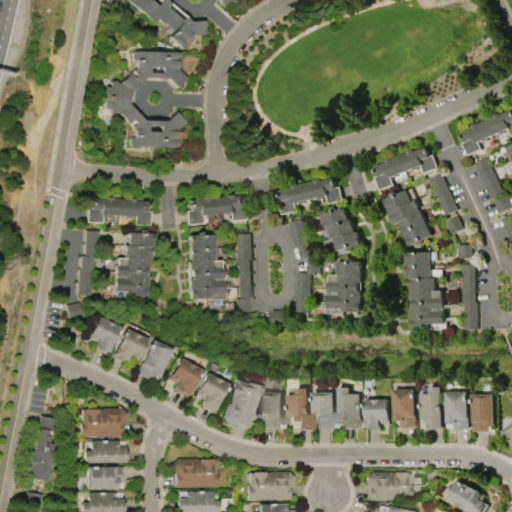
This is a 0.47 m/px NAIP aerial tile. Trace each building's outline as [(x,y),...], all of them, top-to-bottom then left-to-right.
[(153,24),(125,0),(230,0),(231,1),(219,2),(218,0),(164,0),(169,4),(166,8),(182,22),(185,18),(189,22),(202,21),(203,35),(190,35),(185,41),(185,46),(181,50),(167,38),(172,32),(162,24),(162,25),(156,20),(153,24)] [(131,52),(178,53),(178,59),(176,59),(176,70),(184,79),(181,88),(175,88),(175,86),(166,79),(142,79),(126,94),(126,105),(141,121),(164,121),(174,113),(181,113),(181,119),(180,119),(183,123),(174,131),(173,140),(177,140),(176,147),(129,145),(129,146),(127,146),(127,140),(129,140),(129,137),(132,138),(132,129),(131,129),(128,127),(132,123),(130,121),(126,124),(116,113),(109,116),(107,114),(107,109),(102,109),(102,107),(100,107),(101,100),(103,100),(103,96),(101,96),(101,90),(103,90),(103,87),(108,87),(109,83),(110,81),(114,81),(114,83),(118,84),(128,74),(127,78),(132,78),(132,75),(134,75),(134,71),(130,71),(131,68),(134,68),(134,61),(132,61),(130,59),(130,53),(131,52)] [(481,149),(467,155),(462,143),(465,142),(461,132),(472,127),(471,125),(477,122),(478,124),(479,124),(479,123),(492,117),(492,118),(493,118),(492,116),(498,113),(499,115),(511,110),(511,112),(511,135),(511,136),(507,128),(477,141),(481,149)] [(429,156),(432,154),(437,168),(423,173),(421,165),(390,176),(393,184),(379,189),(374,176),(378,175),(374,166),(385,162),(384,159),(391,157),(391,159),(393,159),(392,158),(405,153),(406,154),(407,154),(406,151),(413,149),(414,151),(426,147),(429,156)] [(490,198),(474,163),(486,157),(502,193),(490,198)] [(445,215),(429,179),(441,174),(457,209),(445,215)] [(280,190),(292,187),(291,184),(298,183),(298,184),(321,178),(321,180),(333,177),(336,187),(339,186),(342,199),(328,203),(326,194),(294,202),(296,210),(281,214),(278,200),(282,199),(280,190)] [(383,200),(405,189),(411,202),(416,200),(433,235),(410,246),(398,222),(395,224),(383,200)] [(248,219),(233,220),(233,212),(200,214),(200,223),(186,224),(185,210),(189,210),(188,201),(199,200),(199,198),(208,197),(208,198),(223,197),(223,195),(230,195),(231,197),(243,196),(243,205),(247,205),(248,219)] [(499,213),(493,201),(506,195),(511,207),(499,213)] [(147,225),(132,224),(133,216),(100,215),(99,223),(85,222),(85,208),(89,208),(90,199),(102,199),(102,197),(109,197),(109,199),(126,200),(126,198),(133,198),(133,201),(145,201),(144,211),(148,211),(147,225)] [(331,238),(327,226),(324,227),(321,214),(345,207),(349,220),(351,219),(354,232),(357,231),(360,244),(337,251),(333,237),(331,238)] [(511,241),(511,242),(500,219),(511,213),(511,241)] [(451,233),(445,221),(458,216),(463,228),(451,233)] [(295,247),(288,222),(301,218),(308,244),(310,243),(313,255),(300,259),(297,247),(295,247)] [(76,295),(77,270),(78,270),(79,257),(82,257),(83,231),(97,231),(96,257),(92,257),(92,270),(90,270),(89,296),(76,295)] [(145,277),(144,297),(127,296),(127,291),(111,290),(113,265),(114,266),(115,258),(121,258),(122,246),(125,246),(126,232),(151,234),(150,247),(147,246),(145,267),(144,267),(143,276),(145,277)] [(250,232),(252,259),(249,259),(252,297),(248,297),(249,311),(235,312),(234,299),(238,299),(235,260),(238,260),(236,233),(250,232)] [(189,261),(187,236),(211,234),(212,261),(219,260),(219,269),(221,269),(222,293),(207,294),(207,297),(189,298),(188,289),(187,289),(186,261),(189,261)] [(461,303),(460,263),(461,263),(461,245),(471,244),(472,262),(474,262),(475,302),(477,302),(478,328),(464,329),(463,303),(461,303)] [(407,278),(406,252),(436,251),(436,260),(431,260),(431,269),(442,269),(442,276),(435,277),(435,290),(442,290),(443,298),(445,298),(446,323),(430,323),(430,328),(411,328),(410,307),(413,307),(413,298),(410,298),(410,278),(407,278)] [(306,271),(307,260),(320,260),(319,272),(306,271)] [(343,307),(327,307),(328,282),(329,282),(329,274),(336,274),(336,261),(361,261),(361,281),(359,281),(359,290),(361,291),(361,311),(343,311),(343,307)] [(296,310),(297,272),(310,272),(309,311),(296,310)] [(64,305),(77,303),(79,316),(67,318),(64,305)] [(96,317),(117,327),(104,355),(91,349),(94,343),(86,339),(96,317)] [(123,328),(146,338),(136,360),(126,356),(124,361),(110,355),(123,328)] [(150,340),(169,349),(155,377),(151,375),(148,380),(134,373),(150,340)] [(177,358),(199,370),(183,397),(170,389),(172,386),(173,386),(175,384),(166,379),(177,358)] [(204,373),(225,384),(211,412),(198,405),(202,399),(193,394),(204,373)] [(259,386),(246,426),(233,422),(232,426),(223,423),(220,416),(225,399),(227,399),(233,379),(244,383),(244,381),(259,386)] [(443,386),(443,428),(428,428),(428,420),(421,420),(421,393),(431,393),(431,386),(443,386)] [(340,429),(340,387),(352,387),(352,393),(362,394),(362,421),(356,421),(356,429),(340,429)] [(289,421),(288,395),(298,395),(298,388),(310,388),(310,430),(295,430),(295,421),(289,421)] [(395,389),(417,389),(417,425),(410,426),(410,427),(401,427),(401,419),(395,420),(395,389)] [(284,392),(283,424),(276,424),(276,428),(261,428),(262,391),(284,392)] [(447,423),(448,391),(469,391),(469,428),(462,428),(462,430),(453,430),(453,423),(447,423)] [(314,392),(336,392),(336,423),(330,423),(330,430),(314,430),(314,392)] [(495,394),(495,425),(489,425),(489,431),(474,431),(473,394),(495,394)] [(366,399),(391,398),(391,423),(383,423),(383,419),(381,419),(381,431),(366,431),(366,399)] [(122,437),(79,437),(79,422),(80,422),(80,410),(101,409),(120,408),(124,413),(125,424),(121,424),(122,437)] [(38,416),(53,418),(51,431),(46,430),(45,435),(49,436),(47,443),(51,444),(50,450),(52,450),(51,455),(49,455),(46,473),(48,473),(47,477),(45,477),(45,480),(27,477),(28,471),(26,471),(30,450),(32,450),(38,416)] [(511,420),(511,449),(511,448),(511,447),(500,430),(510,423),(509,422),(511,420)] [(89,441),(116,441),(116,447),(123,447),(123,462),(82,463),(82,450),(89,450),(89,441)] [(215,487),(173,487),(173,474),(170,474),(170,464),(174,459),(214,458),(214,472),(215,472),(215,487)] [(85,489),(85,466),(122,466),(122,482),(116,482),(116,489),(85,489)] [(288,500),(246,500),(246,472),(287,472),(291,476),(291,487),(288,487),(288,500)] [(410,500),(367,501),(367,487),(364,487),(364,477),(369,472),(408,472),(408,485),(410,485),(410,500)] [(469,511),(446,497),(449,493),(446,491),(451,483),(454,485),(458,478),(486,495),(483,500),(489,504),(484,511),(469,511)] [(183,492),(210,491),(210,501),(216,501),(216,511),(176,511),(176,510),(174,510),(174,498),(183,498),(183,492)] [(22,505),(25,492),(39,494),(37,507),(22,505)] [(86,493),(114,493),(114,499),(121,499),(121,511),(80,511),(80,503),(86,503),(86,493)]
